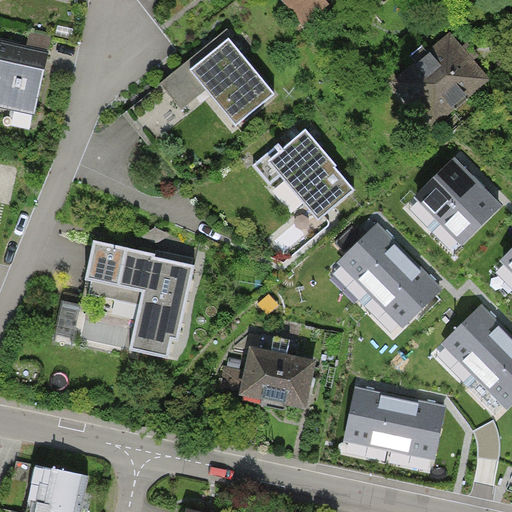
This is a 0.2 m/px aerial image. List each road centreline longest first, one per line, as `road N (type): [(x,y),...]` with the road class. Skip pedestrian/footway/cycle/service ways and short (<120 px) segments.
road 1 (residential): [(0,328),(123,20)]
road 2 (residential): [(140,455),(417,511)]
road 3 (residential): [(0,424),(140,455)]
